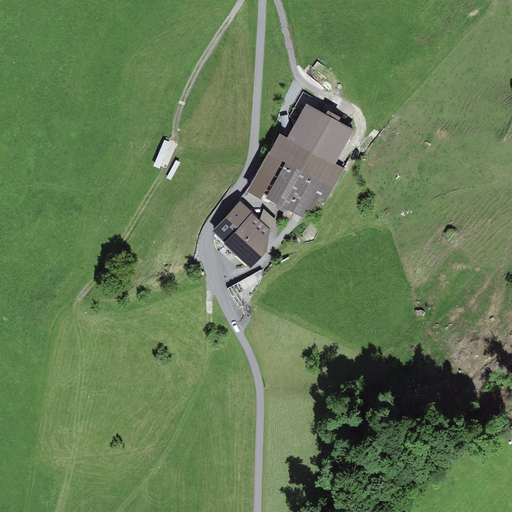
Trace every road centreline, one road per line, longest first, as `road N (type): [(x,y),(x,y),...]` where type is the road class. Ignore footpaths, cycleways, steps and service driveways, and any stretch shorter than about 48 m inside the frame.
road 1 (residential): [(263,0),(248,177),(208,234),(214,281),(259,384),(256,511)]
road 2 (track): [(77,302),(160,179),(183,100),(243,0)]
road 3 (track): [(343,157),(358,134),(356,119),(299,78),(277,0)]
